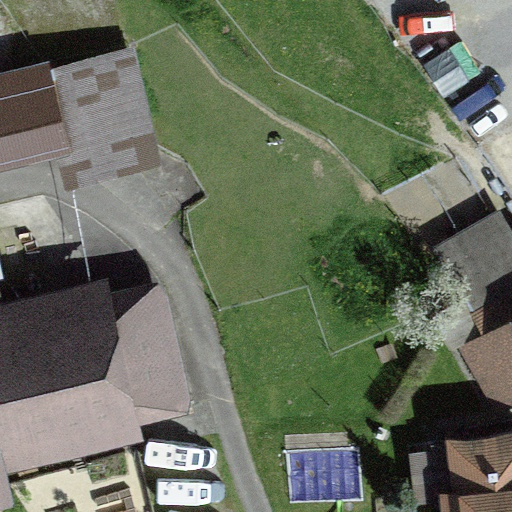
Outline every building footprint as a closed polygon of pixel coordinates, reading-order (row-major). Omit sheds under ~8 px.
[(121,62),(0,90),(0,155),(135,124),(121,62)] [(0,439),(178,397),(155,291),(0,327),(0,490),(0,488),(0,439)] [(511,315),(487,331),(503,358),(511,353),(511,315)] [(511,353),(503,358),(511,372),(511,353)] [(463,511),(511,511),(511,430),(455,438),(463,511)]
